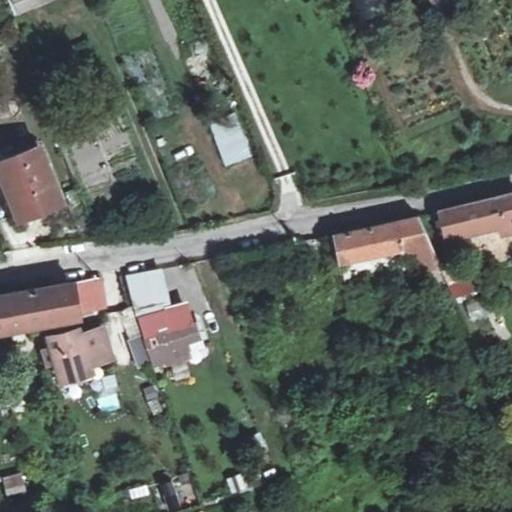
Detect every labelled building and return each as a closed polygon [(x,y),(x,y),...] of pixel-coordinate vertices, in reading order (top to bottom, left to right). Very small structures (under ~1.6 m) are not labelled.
[(8,0),(11,13),(64,0),(8,0)] [(386,4),(384,0),(351,0),(358,16),(386,4)] [(52,137),(2,156),(25,219),(76,200),(52,137)] [(511,189),(440,206),(449,242),(511,227),(511,189)] [(421,211),(335,232),(345,270),(404,254),(408,275),(446,267),(421,211)] [(130,273),(147,368),(204,358),(193,301),(171,305),(163,267),(130,273)] [(86,274),(0,290),(0,333),(94,316),(86,274)] [(90,321),(53,332),(68,381),(104,371),(102,363),(124,356),(113,320),(92,326),(90,321)] [(22,473),(3,476),(7,494),(26,490),(22,473)]
